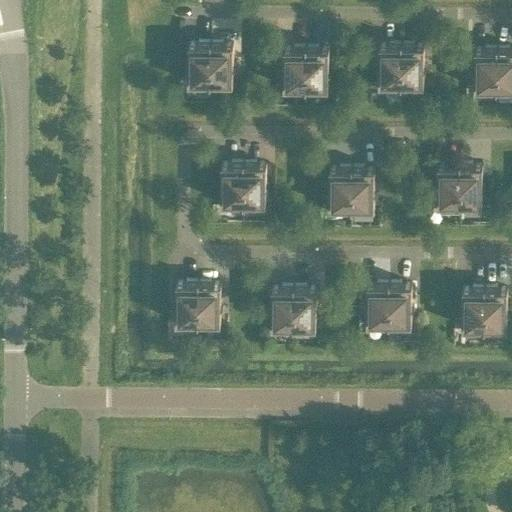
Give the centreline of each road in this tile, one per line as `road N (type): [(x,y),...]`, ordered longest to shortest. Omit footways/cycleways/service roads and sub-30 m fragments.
road 1 (residential): [(511,255),(201,257),(182,234),(182,159),(191,136),(511,133)]
road 2 (residential): [(511,404),(13,398)]
road 3 (unclassified): [(13,398),(14,79),(0,25)]
road 4 (residential): [(214,12),(511,12)]
